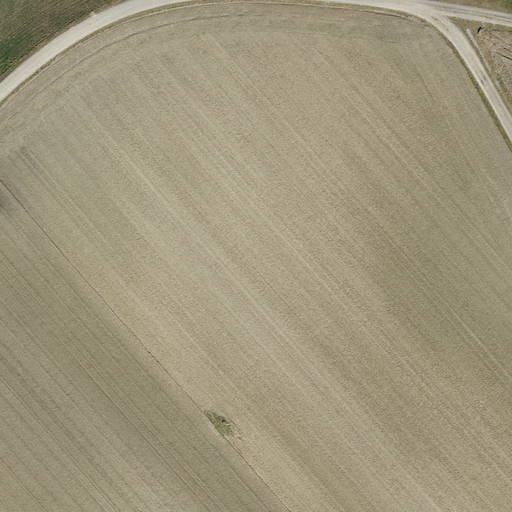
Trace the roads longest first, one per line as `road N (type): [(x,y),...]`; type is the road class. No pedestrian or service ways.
road 1 (track): [(0,94),(59,41),(151,0)]
road 2 (track): [(356,0),(511,21)]
road 3 (track): [(511,126),(436,9)]
